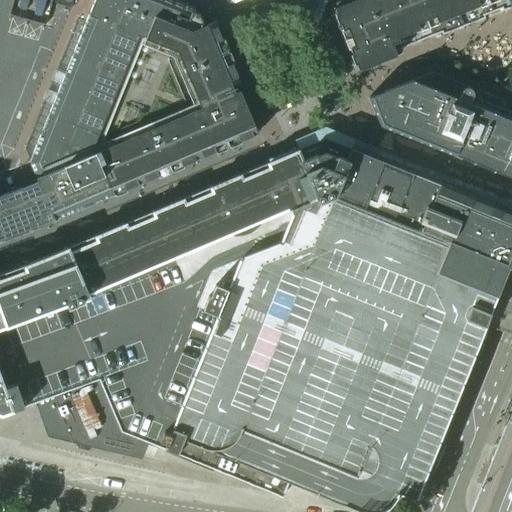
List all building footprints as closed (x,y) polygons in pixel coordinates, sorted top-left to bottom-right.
[(0,0),(0,179),(9,182),(82,0),(0,0)] [(0,413),(1,414),(40,400),(51,431),(138,452),(143,440),(281,496),(287,481),(359,510),(382,508),(396,492),(414,499),(474,351),(500,288),(507,269),(511,270),(511,214),(351,149),(346,159),(324,150),(307,157),(302,147),(269,161),(239,90),(234,92),(230,84),(239,80),(214,21),(204,25),(199,15),(193,12),(194,8),(173,0),(93,0),(86,20),(78,17),(24,150),(37,181),(0,194),(0,413)] [(298,0),(245,22),(242,31),(243,32),(294,52),(299,55),(309,30),(311,27),(321,0),(298,0)] [(511,0),(348,0),(336,5),(337,7),(334,10),(333,11),(355,69),(357,68),(358,70),(361,69),(362,71),(393,58),(392,57),(396,55),(394,50),(400,48),(440,32),(441,35),(482,19),(484,18),(483,15),(494,11),(495,13),(511,6),(511,0)] [(511,105),(431,73),(369,97),(379,125),(511,178),(511,105)]
